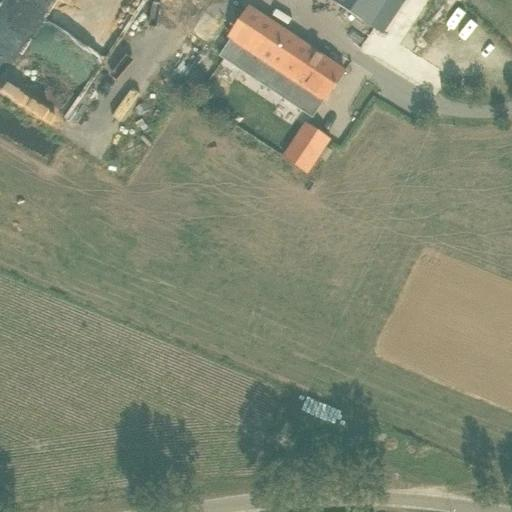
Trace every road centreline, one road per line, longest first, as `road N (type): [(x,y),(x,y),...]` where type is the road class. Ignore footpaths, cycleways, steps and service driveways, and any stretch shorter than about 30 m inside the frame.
road 1 (unclassified): [(210,511),(394,500),(497,511)]
road 2 (unclassified): [(350,56),(442,104),(511,101)]
